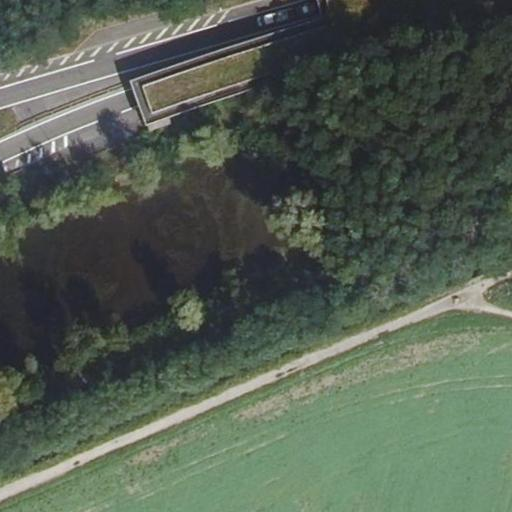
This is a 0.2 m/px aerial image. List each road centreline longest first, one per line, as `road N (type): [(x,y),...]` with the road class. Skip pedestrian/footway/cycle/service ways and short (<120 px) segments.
road 1 (track): [(0,492),(464,298),(511,266)]
road 2 (primary): [(0,157),(129,102),(463,0)]
road 3 (primary): [(350,0),(0,98)]
